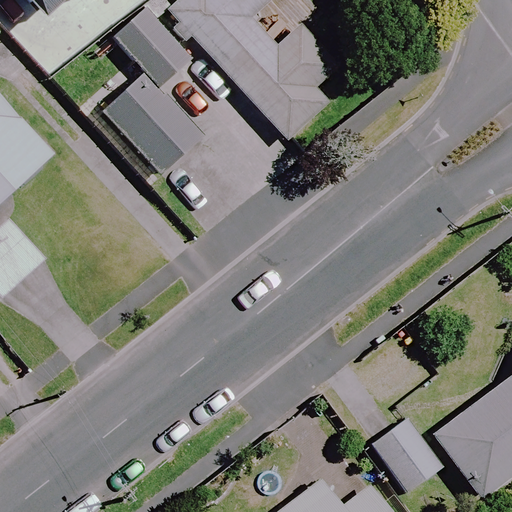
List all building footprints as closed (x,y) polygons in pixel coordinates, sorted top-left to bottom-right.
[(129,4),(125,0),(0,0),(45,59),(79,34),(84,40),(130,6),(129,4)] [(271,0),(189,0),(168,20),(283,145),(323,109),(310,94),(333,73),(297,33),(273,55),(246,24),(271,0)] [(183,63),(140,15),(110,42),(153,90),(183,63)] [(198,143),(141,84),(98,125),(154,184),(198,143)] [(0,205),(49,161),(0,107),(0,205)] [(0,302),(42,266),(6,225),(0,229),(0,302)] [(511,365),(491,396),(432,439),(479,503),(511,478),(511,365)] [(439,473),(403,424),(369,449),(405,498),(439,473)] [(340,511),(337,511),(318,486),(283,511),(383,511),(368,491),(340,511)]
